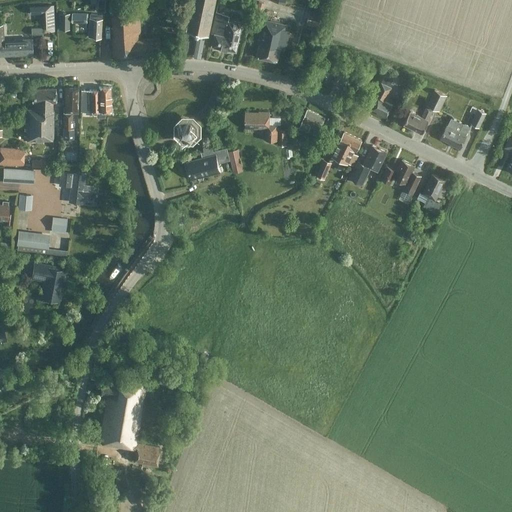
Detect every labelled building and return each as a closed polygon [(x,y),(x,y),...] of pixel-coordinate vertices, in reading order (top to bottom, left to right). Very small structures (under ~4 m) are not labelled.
[(208,34),(215,0),(193,0),(187,29),(208,34)] [(53,4),(41,5),(41,13),(42,25),(43,26),(43,25),(54,25),(53,4)] [(113,57),(161,52),(159,37),(141,39),(138,8),(114,10),(112,14),(112,28),(111,28),(113,57)] [(236,50),(242,23),(228,20),(229,14),(222,13),(216,11),(211,33),(215,33),(212,45),(236,50)] [(70,29),(70,13),(58,13),(58,29),(70,29)] [(86,27),(89,27),(89,33),(88,36),(101,37),(102,19),(90,18),(90,13),(87,13),(72,13),(72,22),(86,22),(86,27)] [(285,49),(290,25),(260,18),(255,42),(259,43),(256,55),(277,60),(280,48),(285,49)] [(201,58),(205,35),(198,34),(193,56),(201,58)] [(31,38),(2,40),(3,54),(32,53),(31,38)] [(391,87),(389,86),(393,79),(392,79),(395,74),(387,71),(381,82),(374,96),(378,98),(373,108),(387,115),(392,105),(384,101),(391,87)] [(104,111),(111,111),(110,86),(98,86),(98,89),(80,90),(80,111),(85,112),(97,111),(96,116),(104,116),(104,111)] [(52,101),(55,101),(55,87),(31,87),(31,101),(34,101),(34,109),(23,109),(23,140),(53,140),(53,111),(52,111),(52,101)] [(77,112),(78,88),(65,87),(64,107),(63,107),(63,128),(73,128),(73,120),(71,120),(71,112),(77,112)] [(427,105),(439,111),(447,95),(434,89),(427,105)] [(428,120),(433,109),(426,106),(421,116),(409,111),(403,123),(422,133),(428,120)] [(299,127),(315,135),(313,140),(319,143),(325,130),(319,127),(324,117),(307,109),(302,119),(299,127)] [(479,127),(486,113),(478,109),(471,123),(479,127)] [(245,127),(265,128),(265,140),(277,140),(277,125),(269,124),(269,111),(258,111),(258,112),(245,111),(245,120),(245,127)] [(466,134),(470,126),(463,123),(463,124),(451,118),(447,125),(446,125),(440,138),(454,145),(454,146),(459,148),(466,135),(466,134)] [(196,132),(196,125),(191,120),(184,120),(180,125),(179,132),(184,137),(191,137),(196,132)] [(286,145),(286,129),(278,129),(278,144),(286,145)] [(348,162),(353,164),(358,155),(352,152),(354,149),(356,150),(361,140),(344,131),(339,142),(338,145),(337,144),(332,155),(348,162)] [(203,146),(203,151),(213,151),(212,146),(212,142),(204,142),(204,146),(203,146)] [(315,147),(310,145),(307,152),(312,154),(315,147)] [(370,167),(377,171),(386,151),(372,145),(363,163),(358,161),(350,177),(362,183),(370,167)] [(23,148),(0,146),(0,162),(23,164),(23,148)] [(191,160),(187,161),(191,179),(220,171),(218,163),(227,160),(230,160),(226,147),(215,150),(216,154),(213,155),(206,157),(202,158),(191,160)] [(243,170),(240,157),(230,159),(234,172),(243,170)] [(324,179),(331,162),(324,159),(317,175),(324,179)] [(390,183),(393,176),(406,183),(398,199),(407,203),(421,175),(412,171),(415,165),(402,159),(397,170),(395,169),(395,170),(386,166),(380,179),(390,183)] [(2,181),(33,183),(34,169),(3,167),(2,181)] [(83,184),(84,180),(84,175),(72,173),(60,171),(58,185),(70,186),(68,201),(81,203),(82,196),(96,197),(97,186),(83,184)] [(432,173),(422,193),(428,196),(425,202),(423,206),(436,212),(441,203),(435,200),(445,180),(432,173)] [(17,209),(31,210),(33,195),(19,193),(17,209)] [(67,218),(52,216),(50,231),(65,233),(67,218)] [(47,248),(49,234),(18,230),(16,244),(17,244),(17,250),(66,256),(67,250),(47,248)] [(58,300),(64,268),(34,263),(32,274),(46,276),(44,287),(46,287),(44,297),(58,300)] [(157,464),(159,447),(136,443),(147,381),(127,377),(128,372),(112,369),(110,383),(102,382),(100,392),(105,393),(97,441),(137,448),(135,460),(157,464)] [(32,370),(0,388),(0,400),(37,379),(32,370)] [(144,501),(141,495),(135,498),(138,504),(144,501)]
